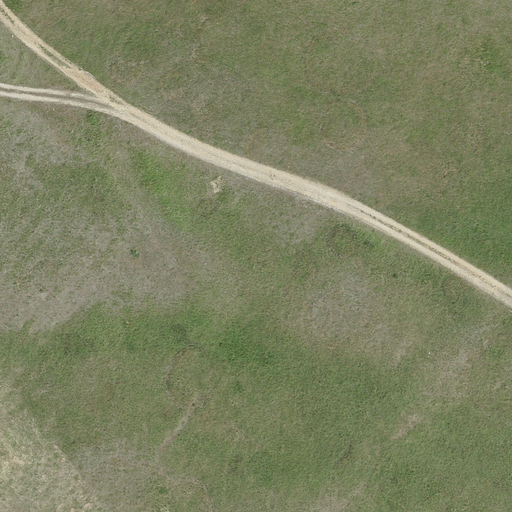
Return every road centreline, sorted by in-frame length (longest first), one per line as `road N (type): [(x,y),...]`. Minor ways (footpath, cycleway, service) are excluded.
road 1 (track): [(511,290),(386,217),(187,139),(89,80),(0,4)]
road 2 (track): [(137,108),(0,87)]
